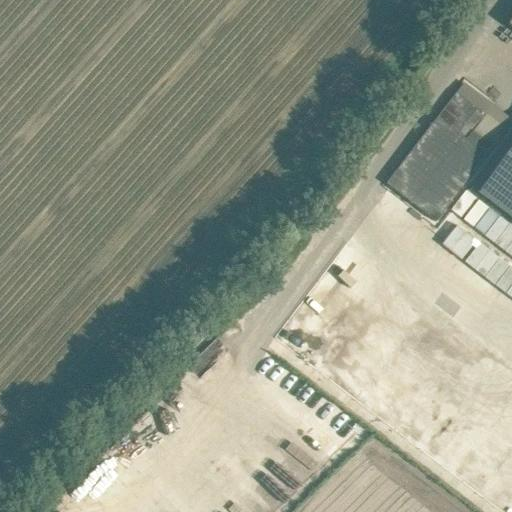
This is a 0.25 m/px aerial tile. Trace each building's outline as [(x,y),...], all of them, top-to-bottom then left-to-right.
[(511,27),(511,151),(480,193),(511,217),(511,22),(509,26),(511,27)] [(457,93),(438,118),(387,184),(437,223),(495,148),(494,148),(474,132),(487,115),(457,93)] [(461,218),(476,199),(466,191),(451,211),(461,218)] [(478,200),(464,219),(473,226),(488,207),(478,200)] [(490,209),(476,228),(485,236),(500,216),(490,209)] [(511,226),(500,217),(486,236),(511,256),(511,226)] [(458,227),(443,245),(462,260),(477,242),(458,227)] [(480,243),(465,263),(485,278),(500,258),(480,243)] [(511,267),(505,263),(491,283),(511,298),(511,267)] [(511,511),(511,461),(473,511),(511,511)]
